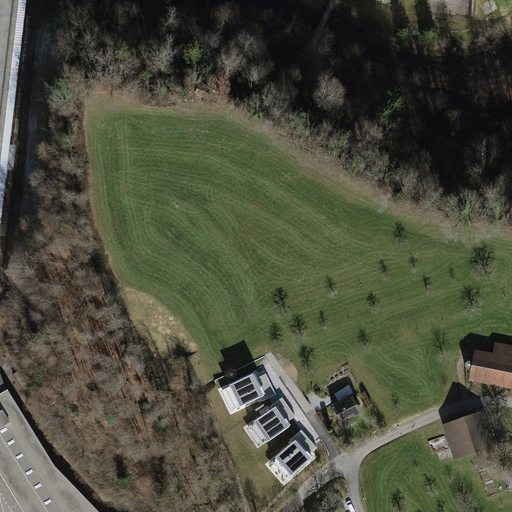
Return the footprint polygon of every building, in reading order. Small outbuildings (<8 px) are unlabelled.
[(96,511),(8,390),(0,365),(0,282),(28,0),(0,0),(0,469),(25,511),(96,511)] [(494,355),(474,351),(468,382),(511,391),(511,346),(496,343),(494,355)] [(254,371),(224,386),(235,408),(261,395),(263,400),(276,393),(266,373),(257,378),(254,371)] [(339,403),(332,407),(343,429),(356,423),(352,417),(360,413),(347,388),(335,395),(339,403)] [(272,408),(249,424),(263,443),(291,423),(289,420),(296,416),(283,397),(271,405),(272,408)] [(483,415),(443,428),(454,462),(470,457),(475,472),(496,465),(492,451),(494,450),(483,415)] [(317,446),(302,430),(291,440),(292,442),(271,461),(287,478),(312,455),(310,453),(317,446)] [(511,466),(502,470),(509,491),(511,489),(511,466)]
